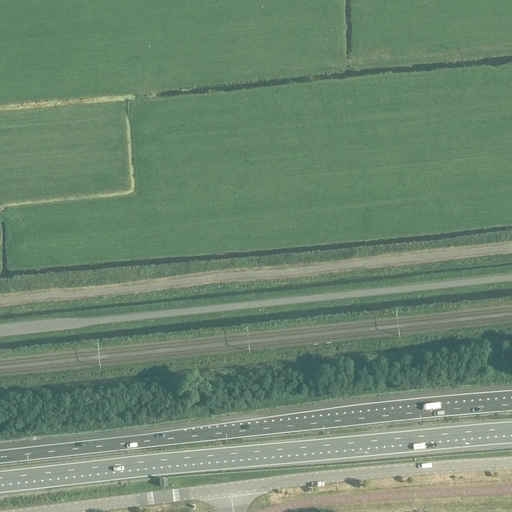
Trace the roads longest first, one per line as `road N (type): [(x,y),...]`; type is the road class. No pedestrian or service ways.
road 1 (unknown): [(511,255),(0,309)]
road 2 (unclassified): [(0,332),(511,278)]
road 3 (motorway): [(511,404),(0,456)]
road 4 (motorway): [(0,477),(511,428)]
road 5 (secondary): [(229,489),(511,464)]
road 6 (secondary): [(52,511),(229,489)]
